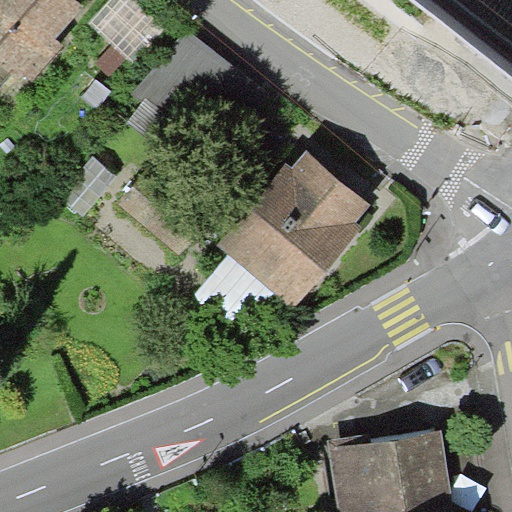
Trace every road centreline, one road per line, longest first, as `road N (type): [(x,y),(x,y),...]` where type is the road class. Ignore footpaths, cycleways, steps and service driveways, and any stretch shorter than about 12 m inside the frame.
road 1 (tertiary): [(505,262),(206,426),(4,511)]
road 2 (residential): [(511,220),(414,157),(226,0)]
